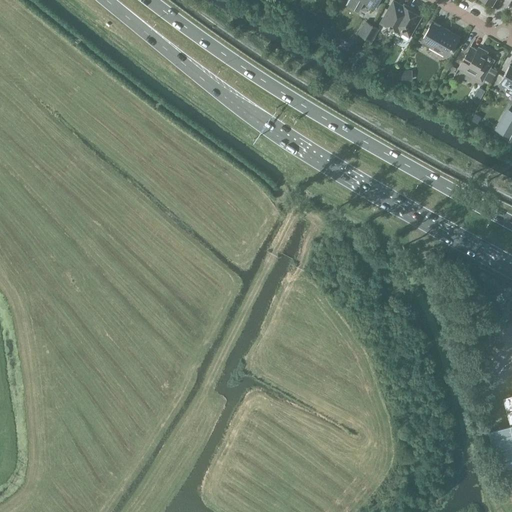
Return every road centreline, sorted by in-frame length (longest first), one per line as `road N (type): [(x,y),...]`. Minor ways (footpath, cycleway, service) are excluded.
road 1 (trunk): [(105,0),(303,148),(511,268)]
road 2 (trunk): [(511,223),(326,119),(149,0)]
